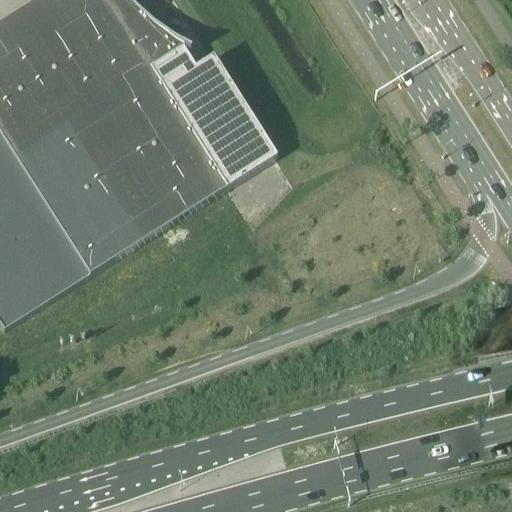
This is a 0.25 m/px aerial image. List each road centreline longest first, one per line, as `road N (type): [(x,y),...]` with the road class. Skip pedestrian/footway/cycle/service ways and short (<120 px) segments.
road 1 (primary): [(489,173),(483,242),(451,277),(0,442)]
road 2 (primary): [(511,377),(6,511)]
road 3 (primary): [(216,511),(511,436)]
road 4 (secondary): [(377,0),(489,173)]
road 5 (secondary): [(511,127),(427,0)]
